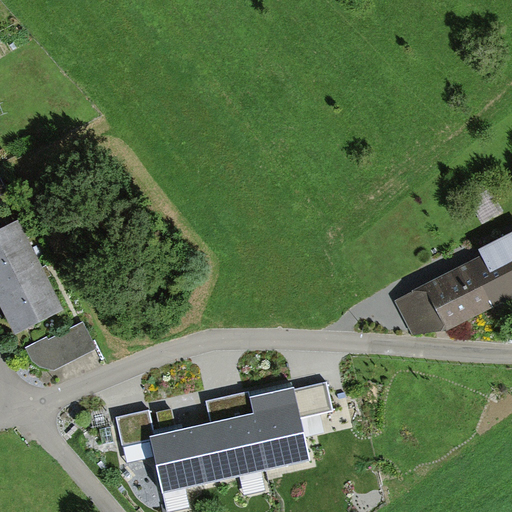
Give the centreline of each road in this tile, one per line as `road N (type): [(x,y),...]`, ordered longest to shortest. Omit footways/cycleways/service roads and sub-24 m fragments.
road 1 (residential): [(28,409),(219,341),(511,355)]
road 2 (residential): [(28,409),(114,511)]
